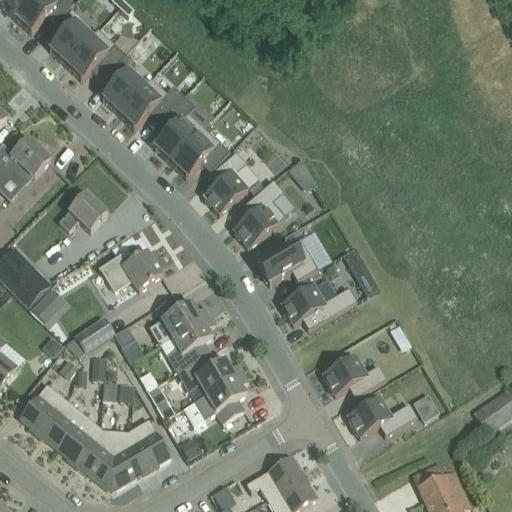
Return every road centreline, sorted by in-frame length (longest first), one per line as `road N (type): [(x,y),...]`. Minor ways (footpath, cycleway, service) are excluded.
road 1 (residential): [(313,417),(189,224),(0,49)]
road 2 (residential): [(156,511),(313,417)]
